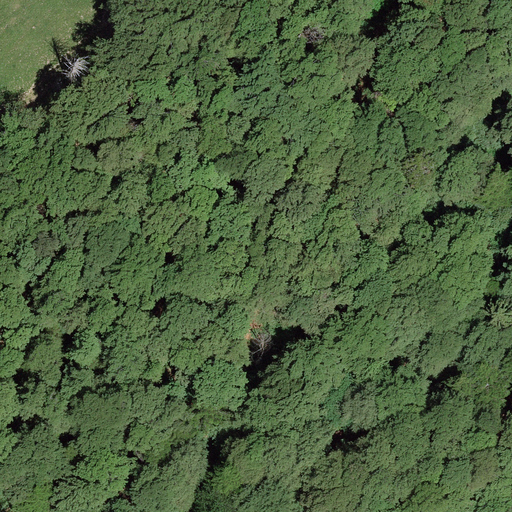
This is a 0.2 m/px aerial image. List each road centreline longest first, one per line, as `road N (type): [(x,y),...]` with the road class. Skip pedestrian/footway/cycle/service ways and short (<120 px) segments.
road 1 (track): [(196,511),(398,0)]
road 2 (track): [(244,390),(511,141)]
road 3 (track): [(147,0),(26,114),(0,126)]
